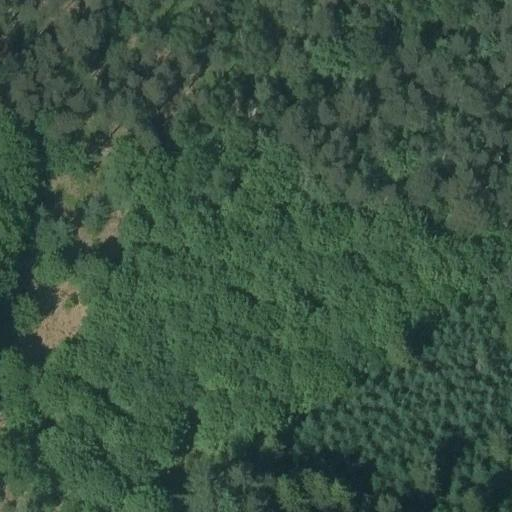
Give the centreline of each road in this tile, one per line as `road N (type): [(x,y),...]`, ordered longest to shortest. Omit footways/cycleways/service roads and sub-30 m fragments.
road 1 (track): [(0,142),(85,148),(482,250),(511,244)]
road 2 (track): [(187,179),(489,0)]
road 3 (track): [(0,279),(24,210),(29,144)]
road 4 (track): [(250,135),(253,91),(234,0)]
